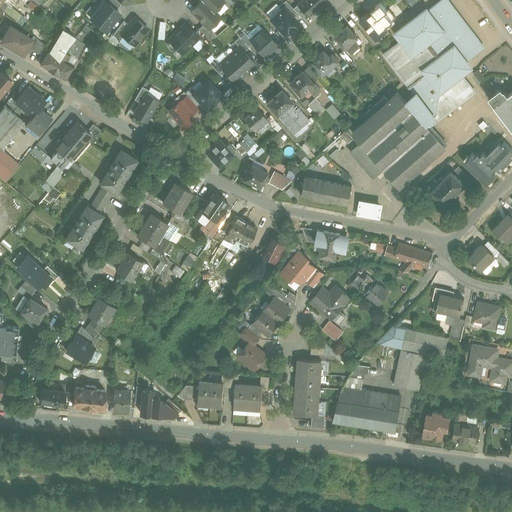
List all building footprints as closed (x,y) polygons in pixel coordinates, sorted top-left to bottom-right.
[(64,6),(56,0),(53,0),(50,5),(59,12),(64,6)] [(116,8),(105,0),(103,0),(91,16),(106,28),(120,11),(116,8)] [(121,2),(118,0),(105,0),(116,8),(121,2)] [(222,0),(199,0),(192,8),(205,21),(209,26),(210,26),(220,16),(213,10),(223,0),(222,0)] [(317,6),(311,0),(300,0),(298,2),(307,12),(308,14),(317,6)] [(448,0),(441,0),(429,9),(428,8),(429,8),(428,7),(427,8),(418,15),(417,15),(417,16),(409,22),(408,22),(407,23),(398,30),(397,30),(398,31),(404,39),(387,52),(417,91),(408,100),(407,100),(429,124),(475,89),(461,72),(463,71),(467,60),(466,58),(481,46),(475,38),(477,37),(448,0)] [(307,12),(298,2),(293,6),(302,16),(307,12)] [(284,5),(270,17),(285,34),(299,23),(284,5)] [(390,6),(379,15),(373,8),(360,18),(377,38),(389,28),(387,25),(397,16),(390,6)] [(129,23),(121,32),(123,34),(134,43),(147,26),(135,16),(129,23)] [(124,19),(113,33),(120,39),(123,34),(121,32),(129,23),(124,19)] [(217,34),(210,26),(209,26),(205,21),(199,26),(211,39),(217,34)] [(178,27),(176,30),(176,32),(169,38),(170,39),(169,40),(169,44),(171,47),(175,47),(177,46),(182,51),(198,36),(198,35),(194,31),(185,22),(180,27),(178,27)] [(21,30),(11,24),(2,39),(23,52),(28,44),(31,39),(31,38),(25,34),(20,31),(21,30)] [(358,36),(347,24),(335,35),(345,47),(348,45),(352,50),(359,44),(355,39),(358,36)] [(199,26),(194,31),(198,35),(198,36),(206,44),(211,39),(199,26)] [(75,35),(64,29),(51,50),(61,56),(68,44),(74,35),(75,35)] [(252,41),(264,55),(276,44),(264,30),(252,41)] [(45,42),(34,33),(31,38),(31,39),(28,44),(39,51),(45,42)] [(68,44),(61,56),(53,70),(65,77),(74,63),(68,59),(71,54),(77,57),(86,43),(74,35),(68,44)] [(249,45),(239,35),(234,40),(239,45),(239,44),(244,49),(249,45)] [(244,49),(239,44),(239,45),(229,53),(245,71),(255,62),(244,49)] [(51,50),(49,48),(40,62),(53,70),(61,56),(51,50)] [(353,59),(344,48),(340,52),(349,62),(353,59)] [(89,52),(84,49),(78,59),(83,62),(89,52)] [(333,52),(330,54),(325,49),(324,50),(323,49),(318,53),(318,55),(312,60),(323,73),(339,59),(333,52)] [(245,71),(229,53),(220,62),(219,62),(223,67),(235,80),(245,71)] [(220,62),(215,57),(209,61),(219,71),(223,67),(219,62),(220,62)] [(0,92),(12,79),(1,69),(0,70),(0,92)] [(302,69),(289,81),(300,93),(307,87),(313,82),(313,81),(302,69)] [(195,90),(194,91),(202,100),(206,105),(220,93),(208,79),(195,90)] [(320,87),(314,80),(313,81),(313,82),(307,87),(313,94),(320,87)] [(45,98),(27,84),(15,99),(30,111),(32,113),(38,105),(39,105),(45,98)] [(148,88),(142,85),(135,98),(141,101),(146,92),(148,88)] [(195,90),(191,85),(185,91),(187,93),(197,104),(202,100),(194,91),(195,90)] [(502,86),(489,95),(495,103),(509,93),(505,88),(504,89),(502,86)] [(281,88),(266,101),(277,114),(281,111),(290,103),(292,100),(281,88)] [(386,94),(367,110),(371,115),(353,130),(401,185),(447,145),(429,124),(407,100),(408,100),(399,90),(399,91),(399,90),(390,98),(386,94)] [(511,90),(509,93),(495,103),(511,125),(511,90)] [(141,101),(134,112),(146,119),(158,99),(146,92),(141,101)] [(197,104),(187,93),(179,99),(190,112),(198,106),(197,104)] [(324,106),(315,96),(308,102),(317,112),(324,106)] [(179,99),(169,108),(183,125),(193,116),(190,112),(179,99)] [(334,117),(341,111),(333,101),(326,107),(334,117)] [(4,103),(0,107),(0,141),(3,144),(21,123),(13,116),(16,113),(4,103)] [(295,103),(292,106),(290,103),(281,111),(284,114),(281,117),(293,131),(308,118),(295,103)] [(38,105),(32,113),(26,121),(38,131),(51,115),(39,105),(38,105)] [(266,117),(255,105),(242,116),(245,120),(242,122),(250,130),(253,128),(254,127),(256,129),(257,127),(260,130),(269,121),(266,117)] [(26,116),(24,114),(22,118),(26,121),(32,113),(30,111),(26,116)] [(77,120),(62,137),(59,137),(57,140),(57,143),(56,144),(58,146),(50,156),(59,163),(67,153),(70,156),(85,137),(90,131),(87,128),(77,120)] [(101,128),(93,121),(87,128),(90,131),(85,137),(90,141),(101,128)] [(272,136),(279,142),(287,133),(280,127),(272,136)] [(354,136),(347,128),(342,133),(349,141),(354,136)] [(498,141),(479,161),(477,159),(474,162),(491,179),(511,156),(511,148),(511,147),(511,146),(511,143),(509,140),(506,143),(499,136),(496,139),(498,141)] [(218,138),(204,150),(218,165),(235,150),(228,142),(225,145),(218,138)] [(304,141),(301,144),(311,157),(315,153),(304,141)] [(359,142),(351,150),(376,176),(385,168),(359,142)] [(19,162),(0,146),(0,174),(5,178),(19,162)] [(120,147),(100,180),(104,182),(113,188),(116,190),(136,157),(120,147)] [(298,147),(294,151),(304,162),(309,158),(298,147)] [(323,163),(328,160),(325,153),(319,157),(323,163)] [(267,170),(252,162),(244,177),(259,185),(263,178),(266,179),(268,175),(265,174),(267,170)] [(291,178),(274,169),(268,180),(281,187),(291,178)] [(452,169),(446,175),(443,173),(438,178),(441,180),(432,189),(446,202),(466,182),(452,169)] [(487,183),(479,174),(475,179),(483,187),(487,183)] [(325,179),(303,175),(299,192),(314,195),(314,197),(321,198),(325,179)] [(352,184),(325,179),(321,198),(330,200),(330,198),(349,202),(352,184)] [(191,190),(176,180),(163,200),(175,208),(179,210),(191,190)] [(113,188),(104,182),(98,191),(108,197),(113,188)] [(213,191),(201,208),(203,209),(202,211),(210,216),(211,215),(215,217),(227,200),(213,191)] [(105,202),(95,196),(89,205),(99,211),(105,202)] [(380,204),(362,201),(360,211),(378,215),(380,204)] [(86,203),(66,236),(82,246),(102,213),(99,211),(89,205),(86,203)] [(179,210),(175,208),(172,213),(181,219),(184,213),(179,210)] [(168,221),(151,210),(144,222),(161,232),(167,222),(168,221)] [(511,213),(510,211),(509,211),(508,212),(509,212),(495,226),(494,227),(505,237),(511,230),(511,213)] [(181,219),(172,213),(168,219),(177,225),(177,224),(181,219)] [(235,214),(223,236),(228,239),(231,234),(237,237),(246,219),(235,214)] [(192,226),(181,219),(177,224),(179,226),(177,229),(185,233),(187,233),(192,226)] [(257,225),(246,219),(237,237),(242,240),(239,245),(245,248),(257,225)] [(161,232),(144,222),(137,233),(153,243),(161,232)] [(174,227),(167,222),(161,232),(167,236),(170,237),(175,229),(174,227)] [(213,222),(204,233),(210,237),(212,235),(218,226),(213,222)] [(319,228),(303,225),(309,238),(317,240),(319,228)] [(224,229),(218,226),(212,235),(218,239),(224,229)] [(325,229),(319,228),(317,240),(323,241),(325,229)] [(341,232),(325,229),(323,241),(320,253),(336,256),(338,248),(347,249),(350,234),(341,232)] [(161,232),(153,243),(152,245),(161,251),(170,237),(167,236),(161,232)] [(287,242),(272,234),(269,240),(266,239),(264,243),(267,244),(263,250),(261,249),(257,257),(264,261),(269,253),(278,258),(287,242)] [(433,251),(399,240),(398,246),(395,255),(407,259),(415,261),(429,265),(433,251)] [(143,247),(133,241),(130,245),(140,252),(143,247)] [(484,242),(476,250),(475,250),(470,256),(481,267),(488,261),(495,253),(484,242)] [(398,246),(388,243),(385,252),(395,255),(398,246)] [(161,251),(152,245),(148,250),(159,257),(161,254),(163,252),(161,251)] [(257,247),(243,267),(249,271),(256,262),(254,262),(257,257),(261,249),(257,247)] [(12,257),(17,261),(24,253),(20,249),(12,257)] [(128,249),(116,267),(131,277),(142,258),(128,249)] [(310,256),(301,249),(283,270),(292,277),(295,275),(302,280),(315,264),(308,258),(310,256)] [(17,261),(14,263),(38,286),(50,274),(51,272),(44,265),(27,250),(24,253),(17,261)] [(510,259),(501,250),(497,255),(505,264),(510,259)] [(246,255),(239,251),(234,260),(240,264),(246,255)] [(181,262),(189,266),(194,258),(187,253),(181,262)] [(159,270),(165,261),(160,258),(154,268),(159,270)] [(407,259),(400,267),(408,269),(415,261),(407,259)] [(492,265),(488,261),(482,267),(486,271),(488,271),(492,267),(492,265)] [(47,262),(44,265),(51,272),(50,274),(53,277),(58,272),(47,262)] [(174,262),(168,274),(178,278),(183,266),(174,262)] [(325,273),(317,267),(313,272),(315,274),(310,280),(315,284),(321,278),(325,273)] [(408,269),(400,267),(398,273),(408,276),(410,270),(408,269)] [(389,290),(368,272),(358,284),(358,285),(363,289),(379,302),(389,290)] [(36,286),(25,277),(21,282),(33,291),(36,286)] [(315,284),(310,292),(314,295),(323,284),(324,285),(326,282),(321,278),(315,284)] [(290,297),(269,279),(264,285),(275,295),(276,295),(286,303),(290,297)] [(358,284),(352,279),(348,283),(360,293),(363,289),(358,285),(358,284)] [(324,285),(323,284),(314,295),(312,298),(334,316),(340,308),(351,294),(337,283),(331,291),(324,285)] [(452,288),(436,284),(433,297),(436,298),(434,307),(449,310),(456,312),(461,313),(465,295),(451,292),(452,288)] [(46,304),(29,295),(21,309),(38,318),(46,304)] [(114,303),(101,295),(97,301),(95,299),(88,311),(93,314),(103,321),(114,303)] [(286,303),(276,295),(275,295),(265,307),(280,319),(290,306),(286,303)] [(500,304),(479,300),(476,316),(485,318),(484,322),(496,325),(500,304)] [(1,307),(0,306),(0,350),(15,351),(17,323),(0,322),(1,307)] [(280,319),(265,307),(255,320),(265,328),(269,332),(280,319)] [(347,313),(340,308),(334,316),(338,320),(339,319),(340,321),(347,313)] [(456,312),(449,310),(446,320),(454,322),(456,312)] [(461,313),(456,312),(454,322),(451,335),(462,338),(465,323),(466,317),(461,316),(461,313)] [(473,313),(468,312),(466,317),(465,323),(471,324),(473,313)] [(103,321),(93,314),(89,321),(98,329),(103,321)] [(331,318),(324,327),(333,334),(336,330),(340,333),(344,329),(331,318)] [(265,328),(255,320),(254,319),(249,325),(260,334),(265,328)] [(402,346),(406,326),(393,322),(376,339),(402,346)] [(94,335),(81,323),(75,332),(90,341),(94,335)] [(249,325),(248,324),(241,332),(251,340),(251,339),(255,342),(261,334),(260,334),(249,325)] [(448,335),(406,326),(402,346),(427,351),(444,354),(448,335)] [(75,332),(66,348),(85,359),(94,344),(90,341),(75,332)] [(326,339),(313,338),(312,344),(326,346),(327,340),(326,339)] [(251,340),(239,354),(256,367),(267,352),(255,342),(251,339),(251,340)] [(499,347),(475,342),(469,370),(480,373),(483,361),(496,363),(497,355),(499,347)] [(326,346),(312,344),(312,351),(325,352),(326,346)] [(427,351),(402,346),(394,381),(419,388),(427,351)] [(511,365),(511,357),(497,355),(496,363),(493,377),(505,379),(506,371),(511,372),(511,365)] [(322,358),(300,356),(299,370),(321,371),(322,358)] [(358,362),(350,373),(344,384),(362,387),(365,370),(367,370),(368,364),(371,364),(371,363),(358,362)] [(232,371),(223,370),(222,380),(225,380),(225,384),(231,385),(232,371)] [(321,371),(299,370),(298,383),(320,385),(321,371)] [(240,371),(232,371),(231,385),(236,385),(237,381),(239,381),(240,371)] [(271,374),(262,373),(261,383),(264,383),(264,387),(270,387),(271,374)] [(211,379),(198,378),(197,400),(210,401),(211,379)] [(222,380),(211,379),(210,401),(224,402),(225,384),(225,380),(222,380)] [(239,381),(237,381),(236,385),(235,403),(249,404),(250,382),(239,381)] [(95,383),(85,382),(85,385),(75,384),(73,403),(103,406),(105,387),(95,386),(95,383)] [(193,383),(186,382),(184,384),(183,395),(192,396),(193,383)] [(261,383),(250,382),(249,404),(262,405),(264,387),(264,383),(261,383)] [(320,385),(298,383),(297,397),(319,398),(320,385)] [(362,387),(344,384),(342,388),(334,417),(396,427),(401,393),(362,387)] [(65,388),(41,386),(40,400),(63,402),(64,398),(65,388)] [(129,387),(114,386),(113,406),(127,407),(129,387)] [(138,411),(176,414),(178,410),(177,409),(165,398),(161,398),(161,393),(152,393),(153,387),(141,386),(140,386),(139,399),(138,411)] [(168,394),(165,398),(177,409),(181,406),(168,394)] [(319,398),(297,397),(295,411),(313,412),(318,412),(318,411),(319,398)] [(434,412),(427,410),(424,430),(433,432),(434,434),(440,435),(442,434),(444,425),(448,426),(451,414),(443,412),(443,410),(441,410),(441,408),(437,407),(437,409),(434,409),(434,412)] [(479,424),(457,419),(454,436),(460,437),(459,438),(469,440),(469,438),(476,440),(479,424)]
